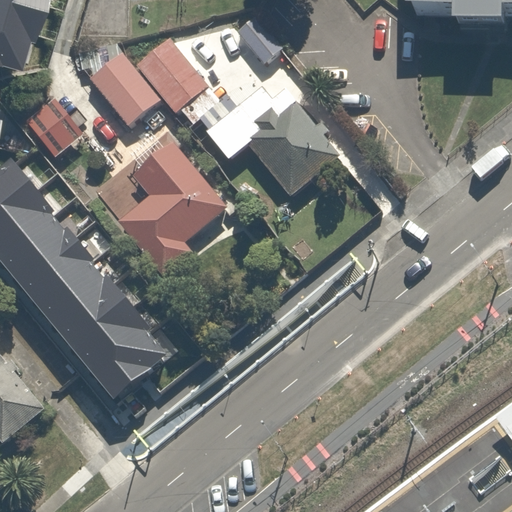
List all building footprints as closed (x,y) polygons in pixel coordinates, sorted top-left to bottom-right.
[(0,0),(0,64),(22,71),(31,39),(37,41),(48,0),(0,0)] [(511,0),(399,0),(399,15),(448,16),(448,31),(495,31),(495,17),(511,17),(511,0)] [(258,15),(235,32),(263,69),(285,52),(258,15)] [(175,44),(145,66),(176,108),(206,85),(175,44)] [(119,49),(89,74),(128,124),(159,99),(119,49)] [(217,84),(185,110),(228,164),(248,148),(290,200),(347,154),(291,85),(272,101),(253,77),(228,98),(217,84)] [(122,223),(167,278),(195,256),(185,243),(228,207),(176,143),(134,177),(151,198),(122,223)] [(50,210),(13,164),(0,173),(0,255),(118,403),(169,363),(147,336),(153,332),(108,276),(100,282),(87,267),(93,262),(67,229),(61,234),(45,214),(50,210)] [(0,437),(1,439),(40,407),(0,357),(0,437)] [(511,413),(497,425),(511,444),(511,413)]
